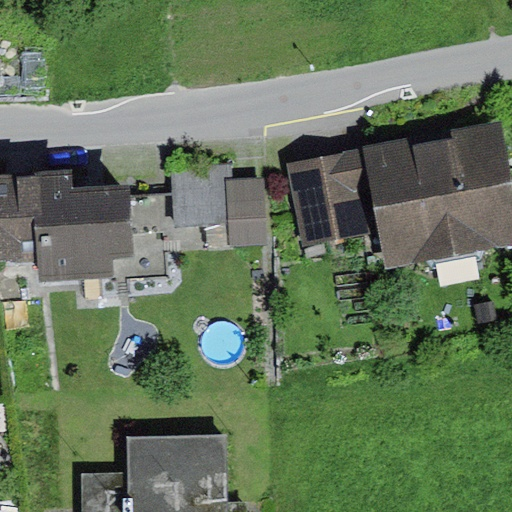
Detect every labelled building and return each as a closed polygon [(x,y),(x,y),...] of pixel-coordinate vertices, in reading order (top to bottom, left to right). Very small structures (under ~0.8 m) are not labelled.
[(511,195),(504,135),(304,161),(318,265),(511,239),(511,195)] [(230,159),(170,163),(173,228),(229,224),(230,251),(268,249),(265,183),(231,185),(230,159)] [(131,198),(72,202),(71,184),(0,188),(0,276),(38,274),(39,293),(119,287),(118,270),(136,269),(131,198)] [(494,302),(477,305),(480,324),(497,321),(494,302)] [(229,438),(126,439),(127,474),(80,475),(80,511),(249,511),(250,509),(230,509),(229,438)]
